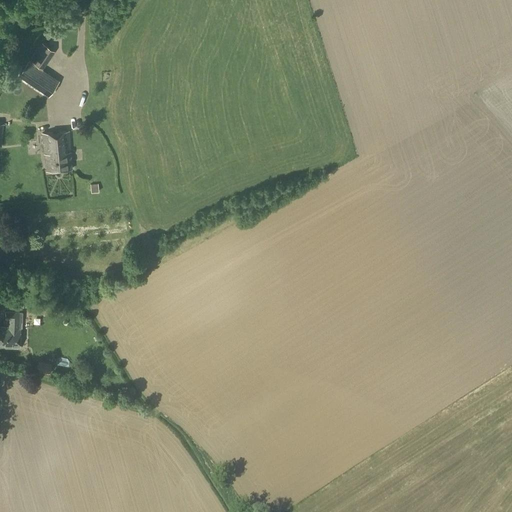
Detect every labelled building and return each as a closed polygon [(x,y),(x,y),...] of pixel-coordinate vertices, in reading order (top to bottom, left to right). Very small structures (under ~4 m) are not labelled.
[(30,62),(28,61),(27,62),(19,75),(49,95),(58,81),(40,70),(53,51),(42,44),(30,62)] [(46,171),(71,169),(68,131),(42,134),(46,171)] [(98,184),(90,184),(90,193),(98,193),(98,184)] [(58,315),(59,309),(54,308),(54,307),(34,303),(32,313),(52,316),(52,314),(58,315)] [(22,322),(22,313),(5,312),(5,319),(9,319),(9,328),(0,327),(0,347),(19,349),(20,322),(22,322)] [(46,376),(48,365),(36,363),(34,373),(46,376)]
